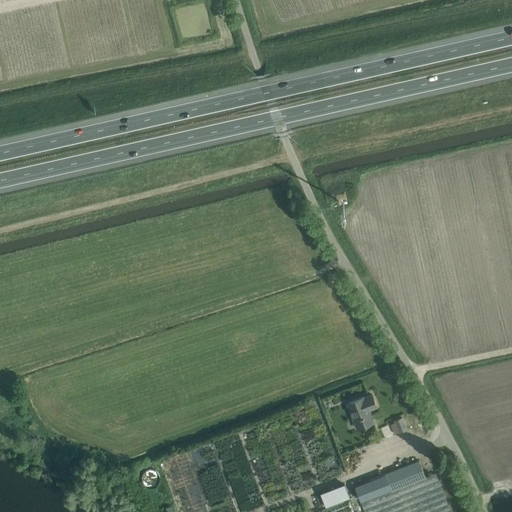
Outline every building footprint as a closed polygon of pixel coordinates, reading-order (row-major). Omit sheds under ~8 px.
[(346,196),(345,191),(335,193),(337,199),(346,196)] [(347,402),(357,428),(375,421),(370,408),(376,405),(372,394),(363,397),(363,396),(347,402)] [(325,404),(322,405),(324,412),(328,410),(347,402),(344,396),(325,404)] [(394,420),(395,421),(390,423),(394,433),(399,431),(406,428),(402,417),(394,420)] [(353,485),(361,501),(427,476),(418,459),(353,485)] [(427,476),(361,501),(365,511),(451,511),(436,472),(427,476)] [(349,497),(344,483),(320,492),(326,506),(349,497)] [(353,511),(348,500),(316,511),(353,511)]
